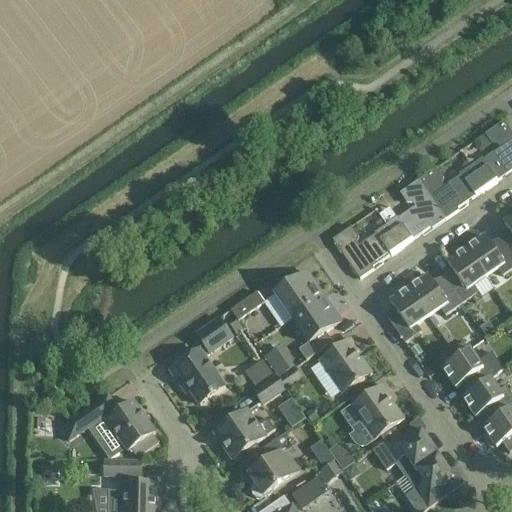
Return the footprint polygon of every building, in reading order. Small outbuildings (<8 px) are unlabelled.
[(496,129),(485,136),(492,146),(497,147),(500,150),(497,152),(484,161),(483,160),(471,168),(487,191),(488,191),(488,190),(511,172),(511,135),(504,123),(496,129)] [(487,191),(471,168),(460,176),(461,177),(444,189),(442,186),(443,180),(436,170),(418,182),(446,222),(459,212),(458,211),(486,191),(486,192),(487,191)] [(446,222),(418,182),(400,195),(407,205),(412,206),(415,209),(399,220),(398,219),(386,227),(403,250),(404,250),(403,249),(431,229),(432,231),(446,222)] [(511,236),(511,238),(503,244),(511,256),(511,219),(504,225),(511,236)] [(403,250),(386,227),(375,235),(376,236),(359,248),(357,245),(359,239),(352,229),(333,242),(360,281),(374,271),(373,270),(390,257),(391,258),(403,250)] [(502,278),(511,271),(511,256),(503,244),(494,251),(485,238),(466,251),(486,280),(497,271),(502,278)] [(455,276),(445,282),(462,306),(479,295),(474,288),(486,280),(466,251),(447,265),(455,276)] [(275,296),(292,321),(324,299),(307,274),(275,296)] [(409,291),(429,319),(441,311),(445,318),(462,306),(445,282),(454,296),(445,303),(428,278),(409,291)] [(429,319),(409,291),(390,304),(397,314),(388,321),(405,346),(422,334),(417,327),(429,319)] [(265,305),(257,294),(231,312),(238,323),(265,305)] [(324,299),(292,321),(309,345),(299,352),(306,362),(333,344),(326,334),(341,324),(324,299)] [(233,340),(219,320),(196,337),(204,348),(170,372),(187,396),(190,394),(200,407),(216,396),(225,390),(205,360),(233,340)] [(230,326),(242,342),(247,338),(236,322),(230,326)] [(489,324),(480,330),(486,338),(495,333),(489,324)] [(359,353),(351,341),(320,363),(342,396),(372,375),(361,360),(359,362),(355,356),(359,353)] [(468,351),(463,343),(453,350),(458,358),(468,351)] [(417,346),(410,351),(416,359),(422,354),(417,346)] [(462,400),(491,381),(491,382),(498,377),(497,376),(504,372),(492,355),(479,364),(470,352),(442,371),(455,391),(466,384),(472,393),(462,400)] [(294,368),(289,361),(275,370),(280,377),(294,368)] [(264,363),(247,375),(256,389),(274,377),(264,363)] [(302,379),(295,370),(281,380),(289,390),(302,379)] [(286,391),(277,378),(254,394),(263,407),(286,391)] [(491,381),(462,400),(476,420),(500,403),(507,413),(510,411),(511,410),(511,411),(511,410),(511,397),(506,388),(499,393),(491,382),(491,381)] [(363,450),(381,438),(385,444),(399,435),(394,428),(404,421),(393,406),(391,408),(387,402),(391,399),(383,387),(366,399),(352,409),(358,419),(347,427),(352,434),(347,438),(355,449),(358,450),(363,450)] [(117,410),(109,397),(69,425),(68,443),(117,410)] [(292,401),(278,410),(292,430),(306,421),(292,401)] [(136,459),(157,444),(152,437),(155,435),(133,404),(119,413),(106,422),(118,439),(128,454),(131,452),(136,459)] [(511,410),(510,411),(483,430),(496,449),(507,442),(511,449),(511,411),(511,410)] [(311,412),(305,416),(312,425),(318,421),(311,412)] [(257,427),(247,413),(214,436),(233,462),(266,439),(265,439),(275,432),(267,420),(257,427)] [(399,435),(385,444),(373,453),(387,472),(397,466),(406,479),(438,456),(422,433),(406,444),(399,434),(399,435)] [(285,452),(277,441),(242,465),(243,466),(247,464),(254,473),(249,477),(254,485),(251,489),(250,493),(252,498),(256,501),(261,502),(265,500),(272,495),(271,493),(299,474),(291,462),(287,465),(280,455),(285,452)] [(329,454),(317,462),(324,472),(336,464),(329,454)] [(454,479),(438,456),(406,479),(415,492),(405,498),(407,502),(414,511),(427,511),(445,500),(438,490),(454,479)] [(349,457),(337,465),(342,474),(343,473),(353,466),(355,465),(349,457)] [(105,464),(105,479),(122,480),(121,494),(109,494),(108,511),(155,511),(159,511),(160,487),(139,486),(139,480),(141,480),(141,464),(121,464),(105,464)] [(337,465),(336,464),(324,472),(319,475),(326,486),(343,474),(342,474),(337,465)] [(353,466),(343,473),(350,483),(356,479),(357,471),(353,466)] [(319,479),(292,497),(302,511),(329,494),(319,479)]
